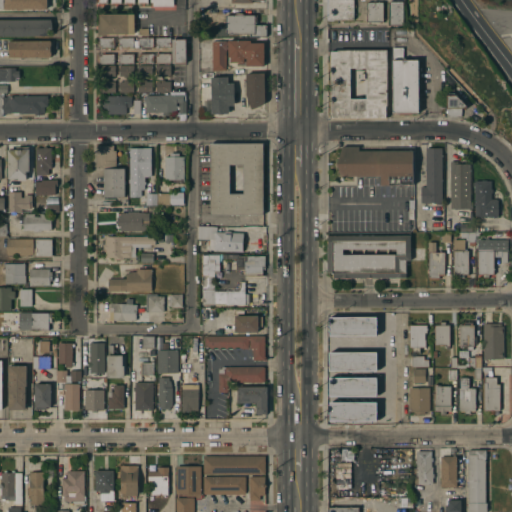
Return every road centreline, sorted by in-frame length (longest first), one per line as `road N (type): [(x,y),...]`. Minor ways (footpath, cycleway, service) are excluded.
road 1 (residential): [(511,436),(0,439)]
road 2 (residential): [(78,0),(78,330)]
road 3 (residential): [(295,131),(0,131)]
road 4 (secondary): [(297,415),(307,401),(306,144),(295,131)]
road 5 (secondary): [(295,131),(286,142),(287,400),(297,415)]
road 6 (residential): [(511,302),(307,304)]
road 7 (residential): [(493,149),(448,133),(295,131)]
